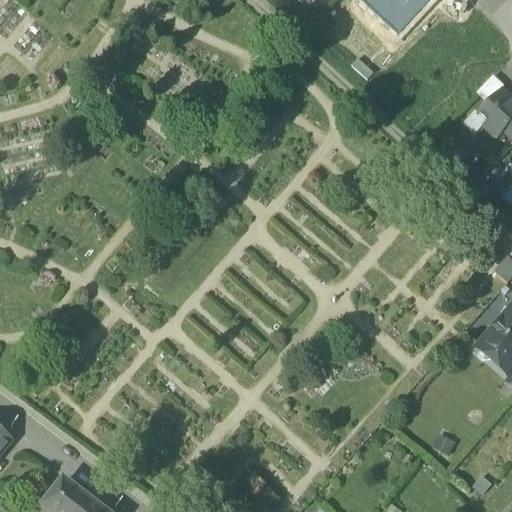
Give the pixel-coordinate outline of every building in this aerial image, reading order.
[(360,0),(358,2),(396,38),(432,0),(360,0)] [(511,103),(501,93),(478,117),(486,125),(483,129),(497,142),(504,134),(511,125),(511,103)] [(426,183),(408,203),(421,214),(438,194),(426,183)] [(511,280),(511,264),(507,259),(493,275),(507,286),(511,280)] [(511,314),(509,312),(476,350),(477,358),(482,362),(490,362),(495,356),(511,371),(511,373),(508,378),(509,379),(511,376),(511,314)] [(0,458),(12,445),(0,435),(0,458)] [(83,511),(89,505),(63,485),(54,496),(51,493),(43,502),(47,505),(41,511),(83,511)]
